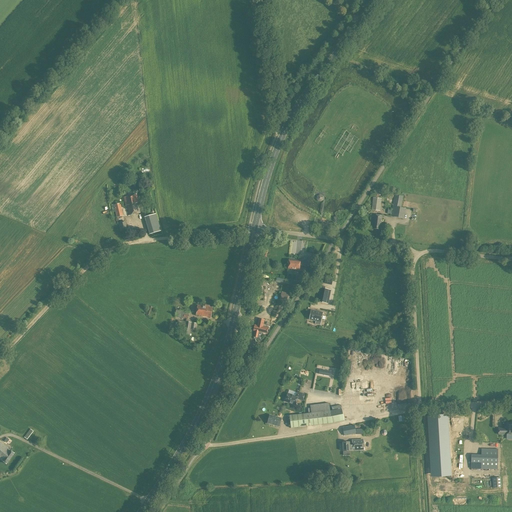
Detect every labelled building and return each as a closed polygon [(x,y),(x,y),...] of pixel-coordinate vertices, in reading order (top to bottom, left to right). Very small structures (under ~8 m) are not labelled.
[(127,205),(129,215),(140,212),(138,203),(139,203),(137,194),(124,197),(126,206),(127,205)] [(404,219),(406,209),(401,208),(403,196),(395,195),(391,217),(404,219)] [(379,211),(381,199),(373,198),(372,210),(379,211)] [(123,216),(121,203),(114,205),(117,217),(123,216)] [(145,217),(150,234),(160,231),(155,214),(145,217)] [(125,221),(118,223),(121,232),(127,230),(125,221)] [(380,230),(381,222),(374,221),(373,229),(380,230)] [(303,265),(304,260),(300,260),(300,261),(289,260),(288,269),(299,270),(299,265),(303,265)] [(328,304),(331,290),(321,288),(318,302),(328,304)] [(281,292),(280,300),(287,301),(288,293),(281,292)] [(197,315),(211,317),(213,308),(198,305),(197,315)] [(190,310),(177,308),(175,318),(184,319),(184,318),(189,319),(190,310)] [(321,325),(323,313),(311,310),(309,320),(316,321),(316,324),(321,325)] [(263,327),(265,320),(259,319),(257,326),(255,325),(253,331),(255,331),(254,338),(254,339),(259,340),(261,340),(262,333),(267,334),(269,328),(263,327)] [(185,322),(180,321),(179,330),(183,331),(183,336),(190,338),(191,329),(196,330),(197,324),(185,321),(185,322)] [(303,401),(305,396),(297,393),(296,397),(288,394),(286,399),(285,399),(285,401),(285,402),(286,402),(296,405),(298,399),(303,401)] [(330,411),(329,403),(310,405),(310,408),(308,408),(309,413),(289,416),(291,428),(331,423),(344,421),(342,409),(330,411)] [(279,427),(282,419),(270,415),(267,423),(279,427)] [(511,434),(511,423),(505,423),(505,429),(499,429),(499,435),(511,434)] [(24,436),(28,440),(34,432),(30,428),(24,436)] [(346,437),(356,436),(356,435),(356,429),(356,428),(345,429),(346,437)] [(448,451),(448,448),(447,447),(446,444),(445,443),(444,442),(441,440),(440,440),(437,439),(435,439),(433,440),(431,441),(429,442),(427,444),(426,446),(425,448),(425,451),(425,453),(426,455),(427,457),(428,459),(430,460),(432,461),(434,462),(436,462),(439,462),(441,461),(443,460),(445,459),(446,457),(447,455),(448,453),(448,451)] [(364,450),(363,440),(352,441),(352,444),(350,445),(350,442),(343,443),(344,451),(353,451),(364,450)] [(11,451),(11,450),(0,442),(0,459),(3,462),(3,461),(6,464),(15,454),(11,451)] [(497,469),(498,449),(481,449),(481,455),(471,454),(471,469),(497,469)] [(493,488),(501,488),(501,478),(492,478),(493,488)]
